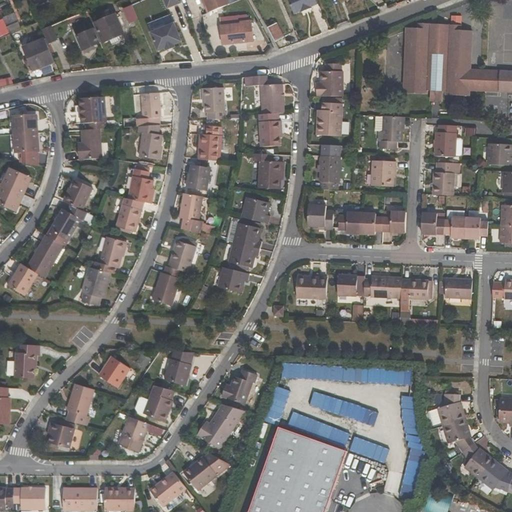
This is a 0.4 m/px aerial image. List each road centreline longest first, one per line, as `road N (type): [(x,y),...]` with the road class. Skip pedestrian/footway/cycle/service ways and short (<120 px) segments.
road 1 (residential): [(15,470),(23,431),(117,320),(153,249),(175,179),(185,72)]
road 2 (residential): [(286,252),(249,327),(153,465),(15,470)]
road 3 (residential): [(511,450),(481,423),(485,261)]
road 4 (residential): [(286,252),(299,182),(304,53)]
road 5 (residential): [(286,252),(485,261)]
road 6 (residential): [(0,258),(38,215),(58,157),(58,85)]
road 7 (residential): [(304,53),(435,0)]
road 8 (residential): [(58,85),(185,72)]
road 9 (residential): [(185,72),(269,65),(304,53)]
